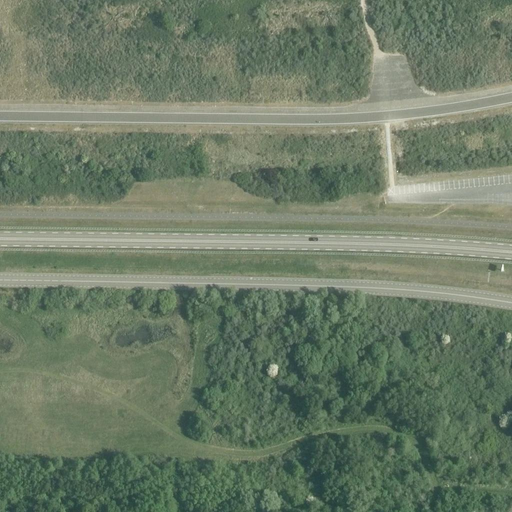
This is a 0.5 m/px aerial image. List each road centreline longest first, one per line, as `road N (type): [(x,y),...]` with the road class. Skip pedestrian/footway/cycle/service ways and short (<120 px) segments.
road 1 (unclassified): [(0,117),(328,119),(511,97)]
road 2 (tertiary): [(0,281),(386,290),(511,304)]
road 3 (primary): [(511,254),(417,244),(0,238)]
